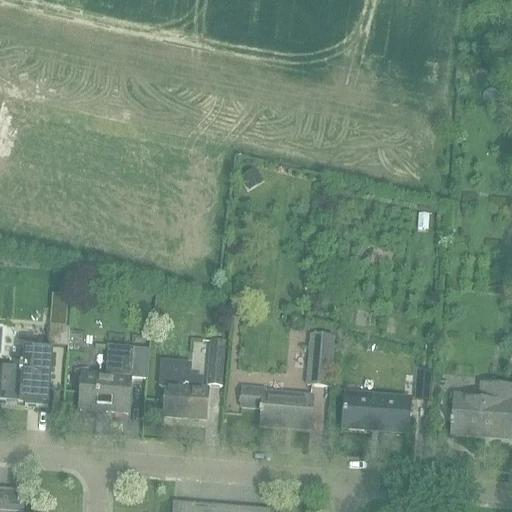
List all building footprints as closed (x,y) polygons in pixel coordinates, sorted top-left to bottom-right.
[(255,168),(241,176),(248,187),(261,179),(255,168)] [(436,212),(436,223),(443,224),(444,212),(436,212)] [(418,215),(417,229),(427,230),(428,216),(418,215)] [(51,295),(50,310),(66,311),(67,296),(51,295)] [(49,327),(47,346),(67,348),(68,328),(49,327)] [(306,387),(328,389),(332,339),(310,337),(306,387)] [(221,388),(224,342),(210,341),(207,387),(221,388)] [(79,406),(79,411),(127,415),(130,380),(130,379),(132,350),(108,348),(106,377),(82,375),(79,406)] [(2,367),(0,389),(0,401),(24,404),(24,406),(46,408),(51,352),(24,350),(23,364),(20,363),(20,369),(2,367)] [(132,350),(130,379),(130,380),(146,381),(148,351),(132,350)] [(161,362),(159,388),(165,388),(163,418),(205,421),(208,392),(201,391),(202,377),(190,376),(191,364),(161,362)] [(427,402),(430,375),(417,374),(415,401),(427,402)] [(454,397),(451,432),(491,436),(491,438),(509,440),(511,409),(511,388),(493,387),(492,401),(454,397)] [(242,389),(240,409),(259,411),(259,415),(261,416),(260,426),(310,430),(312,400),(263,396),(264,391),(242,389)] [(407,435),(409,401),(345,396),(342,429),(407,435)] [(0,511),(10,511),(13,491),(2,490),(0,511)] [(22,511),(24,492),(13,491),(10,511),(22,511)] [(171,511),(182,511),(184,504),(172,503),(171,511)]
